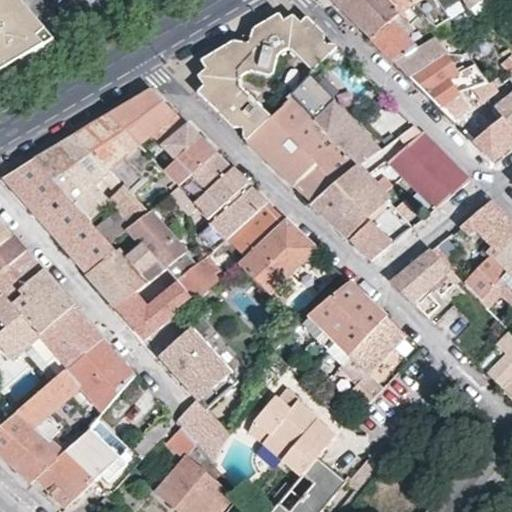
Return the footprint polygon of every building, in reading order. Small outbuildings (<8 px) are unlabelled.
[(0,0),(0,72),(52,41),(17,0),(0,0)] [(331,0),(366,34),(373,42),(379,47),(391,59),(396,64),(418,51),(415,47),(414,46),(391,21),(378,0),(331,0)] [(413,3),(411,0),(378,0),(391,21),(399,15),(408,7),(413,3)] [(482,1),(481,0),(411,0),(413,3),(414,4),(420,0),(461,0),(468,11),(482,1)] [(410,26),(418,18),(408,7),(399,15),(409,28),(410,26)] [(431,24),(441,35),(442,34),(455,34),(451,27),(435,9),(426,17),(429,21),(431,24)] [(416,33),(429,21),(426,17),(423,15),(418,18),(410,26),(416,33)] [(208,88),(204,92),(252,139),(275,114),(249,87),(253,76),(263,73),(281,86),(291,54),(297,55),(314,71),(336,47),(308,18),(305,22),(301,18),(297,22),(294,18),(289,22),(286,18),(281,22),(274,16),(252,29),(249,40),(241,39),(237,48),(227,45),(222,47),(201,60),(207,65),(202,69),(207,73),(203,77),(207,82),(204,85),(208,88)] [(434,40),(441,35),(431,24),(424,29),(434,40)] [(418,51),(396,64),(402,70),(409,77),(443,53),(434,40),(422,48),(419,43),(414,46),(415,47),(418,51)] [(452,119),(469,107),(459,94),(484,84),(472,64),(458,72),(443,53),(409,77),(418,86),(426,93),(438,105),(452,119)] [(496,84),(499,82),(493,75),(484,84),(459,94),(469,107),(498,88),(496,84)] [(382,151),(334,103),(335,102),(310,76),(291,96),(316,122),(360,168),(382,151)] [(152,135),(178,112),(153,88),(126,105),(110,114),(141,145),(152,135)] [(511,91),(465,131),(480,147),(495,161),(502,155),(511,147),(511,91)] [(275,114),(252,139),(267,154),(283,170),(317,204),(360,168),(316,122),(291,96),(275,114)] [(178,112),(152,135),(178,161),(167,171),(182,185),(182,184),(218,150),(198,132),(178,112)] [(89,127),(76,135),(113,170),(141,145),(110,114),(90,126),(89,127)] [(422,134),(389,160),(437,208),(455,194),(454,193),(466,184),(467,185),(470,182),(422,134)] [(51,150),(36,158),(88,219),(106,202),(109,205),(114,203),(125,214),(133,222),(129,225),(136,233),(155,213),(137,195),(113,170),(76,135),(51,150)] [(207,193),(234,166),(224,157),(218,150),(182,184),(182,185),(191,194),(204,183),(208,186),(204,189),(207,193)] [(84,266),(89,272),(117,249),(114,246),(108,241),(101,233),(88,219),(36,158),(6,177),(23,197),(34,210),(73,255),(84,266)] [(385,163),(434,211),(437,208),(389,160),(385,163)] [(210,218),(249,181),(248,180),(234,166),(207,193),(199,201),(196,203),(201,209),(210,218)] [(360,168),(317,204),(323,210),(339,225),(349,235),(390,199),(367,174),(360,168)] [(249,181),(210,218),(215,223),(254,185),(249,181)] [(454,193),(455,194),(460,190),(467,185),(466,184),(454,193)] [(231,238),(269,200),(263,194),(254,185),(215,223),(202,235),(217,251),(223,245),(231,238)] [(147,186),(137,195),(155,213),(165,203),(147,186)] [(320,256),(323,252),(304,232),(293,222),(269,200),(231,238),(250,256),(242,264),(252,274),(272,294),(315,251),(320,256)] [(467,283),(481,298),(511,268),(511,222),(503,214),(492,202),(463,225),(473,235),(478,230),(493,245),(489,250),(495,256),(467,283)] [(201,266),(155,213),(136,233),(144,242),(164,267),(168,264),(180,277),(185,282),(201,266)] [(116,235),(129,225),(133,222),(125,214),(101,233),(108,241),(116,235)] [(2,218),(0,215),(0,243),(15,233),(2,218)] [(393,244),(371,222),(353,239),(358,245),(374,260),(393,244)] [(15,233),(0,243),(0,270),(30,249),(22,240),(15,233)] [(116,235),(108,241),(114,246),(120,241),(116,235)] [(434,249),(451,267),(456,272),(461,267),(446,250),(457,241),(452,235),(441,243),(434,249)] [(97,282),(119,307),(149,280),(164,267),(144,242),(128,257),(121,247),(117,249),(89,272),(97,282)] [(217,251),(212,256),(201,266),(185,282),(197,295),(219,276),(238,260),(223,245),(217,251)] [(33,253),(30,249),(0,270),(0,286),(8,296),(47,269),(43,264),(33,253)] [(451,267),(434,249),(395,281),(407,293),(415,300),(432,284),(441,295),(461,277),(456,272),(451,267)] [(252,274),(242,264),(238,260),(219,276),(232,291),(252,274)] [(511,268),(481,298),(489,306),(511,281),(511,268)] [(61,285),(47,269),(8,296),(43,337),(77,303),(61,285)] [(178,311),(197,295),(185,282),(180,277),(160,291),(149,280),(119,307),(132,322),(144,336),(146,338),(178,311)] [(343,365),(391,317),(379,306),(352,280),(312,316),(313,317),(304,325),(304,326),(343,365)] [(43,337),(8,296),(0,301),(0,341),(14,360),(43,337)] [(107,411),(140,374),(112,342),(103,332),(77,303),(43,337),(61,358),(70,368),(85,386),(107,411)] [(400,326),(391,317),(343,365),(338,372),(354,388),(351,390),(366,404),(385,385),(370,370),(408,334),(400,326)] [(233,373),(192,327),(161,355),(190,388),(199,398),(202,401),(233,373)] [(489,371),(511,348),(511,329),(480,362),(489,371)] [(511,378),(511,348),(489,371),(504,386),(511,378)] [(61,358),(0,411),(0,428),(70,368),(61,358)] [(0,454),(32,484),(38,479),(63,454),(50,440),(65,426),(51,414),(85,386),(70,368),(0,428),(0,454)] [(297,391),(287,403),(296,412),(307,400),(297,391)] [(253,394),(248,404),(255,408),(260,398),(253,394)] [(317,408),(307,400),(296,412),(287,403),(280,397),(257,423),(290,451),(284,458),(286,459),(310,420),(317,408)] [(181,414),(178,416),(185,425),(202,444),(218,462),(232,435),(202,401),(199,398),(181,414)] [(325,416),(317,408),(310,420),(286,459),(305,476),(322,455),(340,433),(324,418),(325,416)] [(144,439),(150,452),(156,446),(161,440),(175,426),(165,419),(144,439)] [(251,429),(284,458),(290,451),(257,423),(251,429)] [(202,444),(185,425),(171,440),(190,458),(202,444)] [(66,451),(96,481),(103,474),(107,478),(126,461),(93,427),(66,451)] [(166,445),(161,440),(156,446),(161,451),(166,445)] [(492,511),(511,489),(511,470),(483,446),(427,511),(492,511)] [(38,479),(67,509),(96,481),(66,451),(63,454),(38,479)] [(295,487),(323,511),(350,478),(322,455),(305,476),(295,487)] [(190,458),(159,490),(183,511),(224,511),(236,500),(190,458)] [(298,511),(322,511),(323,511),(295,487),(285,499),(298,511)] [(274,511),(298,511),(285,499),(274,511)]
